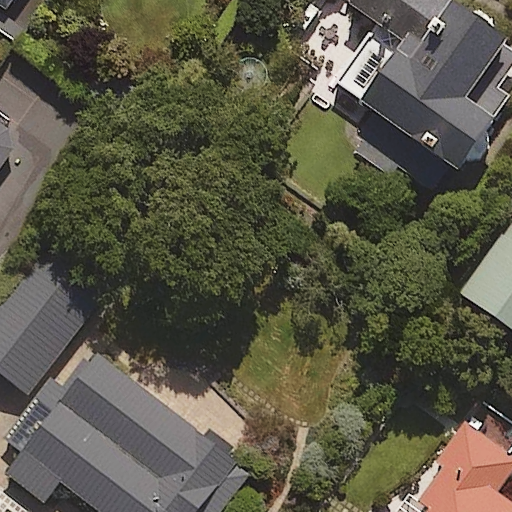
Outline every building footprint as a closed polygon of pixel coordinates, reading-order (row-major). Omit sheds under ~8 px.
[(0,0),(0,10),(4,13),(12,0),(0,0)] [(511,99),(511,98),(511,96),(511,59),(500,51),(505,45),(492,35),(498,27),(472,8),(465,17),(441,0),(342,0),(399,40),(353,105),(375,121),(352,152),(391,179),(396,171),(432,196),(445,178),(464,191),(511,123),(511,99)] [(0,163),(21,135),(0,119),(0,163)] [(511,340),(511,222),(456,299),(511,340)] [(100,301),(39,253),(0,302),(0,378),(25,398),(100,301)] [(221,511),(248,475),(89,357),(4,475),(42,504),(56,485),(92,511),(221,511)] [(511,511),(511,509),(494,496),(511,470),(511,457),(465,423),(435,463),(445,470),(418,507),(425,511),(511,511)]
